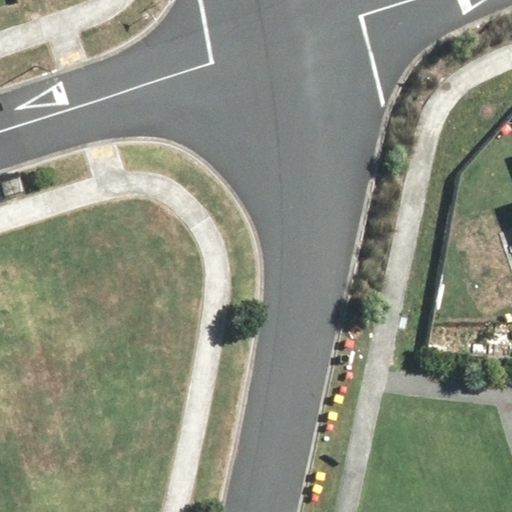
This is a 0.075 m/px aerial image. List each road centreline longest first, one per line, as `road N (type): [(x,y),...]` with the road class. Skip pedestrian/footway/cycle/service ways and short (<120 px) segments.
road 1 (residential): [(254,511),(286,281),(247,50)]
road 2 (residential): [(0,132),(247,50)]
road 3 (residential): [(247,50),(382,0)]
